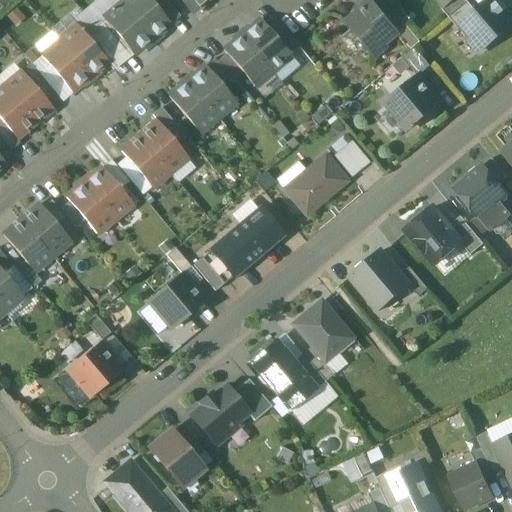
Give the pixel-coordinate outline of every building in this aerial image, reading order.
[(153,4),(149,0),(125,0),(121,4),(152,40),(170,25),(153,4)] [(166,0),(165,0),(157,0),(153,4),(170,25),(180,17),(166,0)] [(180,0),(191,13),(206,0),(180,0)] [(465,0),(452,0),(444,7),(441,9),(449,19),(468,3),(465,0)] [(490,0),(476,12),(460,25),(460,26),(481,51),(511,25),(511,21),(493,0),(490,0)] [(397,34),(370,1),(344,23),(371,56),(397,34)] [(468,3),(449,19),(457,28),(460,26),(460,25),(476,12),(468,3)] [(152,40),(121,4),(103,19),(134,56),(152,40)] [(291,57),(260,20),(242,36),(273,72),(291,57)] [(107,62),(77,26),(59,41),(89,77),(107,62)] [(273,72),(242,36),(224,51),(226,54),(242,73),(254,88),(273,72)] [(59,41),(41,57),(71,92),(89,77),(59,41)] [(414,48),(402,58),(418,78),(430,67),(414,48)] [(226,54),(217,62),(233,80),(242,73),(226,54)] [(205,66),(187,82),(217,118),(236,103),(205,66)] [(35,88),(22,73),(4,88),(34,124),(52,108),(50,107),(35,88)] [(418,78),(385,105),(407,131),(440,104),(418,78)] [(60,99),(44,80),(35,88),(50,107),(60,99)] [(187,82),(168,97),(199,134),(217,118),(187,82)] [(34,124),(4,88),(0,90),(0,119),(16,139),(34,124)] [(184,136),(161,108),(152,116),(157,122),(175,143),(184,136)] [(187,158),(157,122),(139,137),(169,173),(187,158)] [(169,173),(139,137),(121,152),(151,188),(169,173)] [(13,154),(0,139),(0,157),(3,162),(13,154)] [(369,163),(352,142),(348,145),(344,141),(330,153),(351,178),(369,163)] [(305,172),(284,190),(306,216),(346,182),(325,156),(305,172)] [(507,177),(492,159),(483,167),(498,185),(507,177)] [(297,162),(276,180),(284,190),(305,172),(297,162)] [(483,166),(454,190),(477,217),(494,203),(499,204),(505,199),(505,193),(498,185),(483,167),(483,166)] [(132,204),(102,168),(84,183),(114,219),(132,204)] [(114,219),(84,183),(66,199),(69,202),(84,220),(96,234),(114,219)] [(84,220),(69,202),(60,210),(75,228),(84,220)] [(70,242),(39,205),(21,221),(52,257),(70,242)] [(449,228),(433,209),(406,231),(435,266),(461,244),(462,243),(449,228)] [(258,210),(209,251),(232,278),(281,237),(258,210)] [(484,245),(461,218),(449,228),(462,243),(461,244),(471,256),(484,245)] [(52,257),(21,221),(3,236),(24,262),(33,272),(52,257)] [(190,267),(175,249),(166,256),(181,275),(190,267)] [(0,251),(0,270),(4,274),(13,267),(0,251)] [(209,251),(200,259),(222,286),(232,278),(209,251)] [(401,276),(380,252),(352,276),(372,299),(368,302),(378,313),(388,304),(384,300),(406,282),(401,276)] [(200,259),(190,267),(213,294),(222,286),(200,259)] [(33,272),(24,262),(15,269),(32,289),(41,282),(33,272)] [(428,290),(410,269),(401,276),(406,282),(419,298),(428,290)] [(4,274),(0,270),(0,307),(4,313),(23,297),(4,274)] [(182,275),(149,302),(171,328),(203,301),(182,275)] [(321,302),(293,325),(311,347),(324,362),(336,352),(351,339),(321,302)] [(110,333),(95,315),(86,323),(101,341),(110,333)] [(291,363),(274,344),(252,363),(292,410),(315,391),(291,363)] [(99,345),(67,372),(89,397),(121,370),(99,345)] [(324,362),(311,347),(301,355),(325,382),(334,375),(324,362)] [(346,365),(336,352),(324,362),(334,375),(346,365)] [(325,382),(301,355),(291,363),(315,391),(325,382)] [(246,383),(231,395),(249,417),(253,422),(268,410),(246,383)] [(224,388),(188,417),(213,446),(249,417),(231,395),(224,388)] [(204,452),(181,424),(171,432),(195,459),(204,452)] [(484,427),(474,432),(477,438),(487,433),(484,427)] [(195,459),(171,432),(150,450),(181,487),(202,469),(195,459)] [(487,433),(477,438),(492,471),(503,466),(494,446),(488,433),(487,433)] [(511,437),(494,446),(503,466),(511,484),(511,437)] [(492,471),(481,449),(471,454),(476,465),(481,476),(492,471)] [(352,482),(373,471),(363,452),(342,463),(352,482)] [(170,511),(157,496),(129,462),(104,483),(128,511),(170,511)] [(437,511),(416,465),(388,477),(402,507),(404,511),(437,511)] [(476,465),(449,478),(465,511),(492,498),(481,476),(476,465)] [(391,511),(402,507),(388,477),(387,475),(376,480),(391,511)] [(186,511),(166,488),(157,496),(170,511),(186,511)] [(391,511),(380,489),(367,495),(374,508),(375,511),(391,511)]
